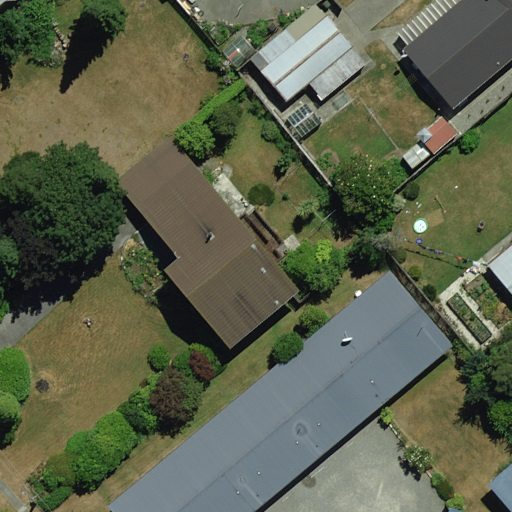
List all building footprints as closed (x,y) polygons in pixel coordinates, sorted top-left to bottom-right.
[(310,0),(305,0),(242,57),(276,95),(343,36),(310,0)] [(511,0),(426,0),(381,44),(441,106),(511,36),(511,0)] [(511,110),(492,116),(511,185),(511,110)] [(185,147),(109,213),(222,341),(298,275),(185,147)] [(511,230),(473,265),(511,308),(511,230)] [(380,265),(86,506),(91,511),(236,511),(444,342),(380,265)] [(511,511),(511,453),(508,449),(440,511),(511,511)]
